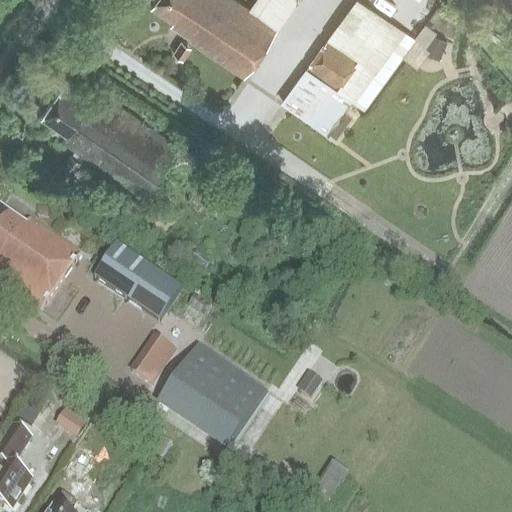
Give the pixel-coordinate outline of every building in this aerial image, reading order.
[(276,30),(232,0),(154,0),(150,7),(172,22),(168,27),(186,39),(186,41),(243,79),(276,30)] [(256,0),(250,10),(277,29),(296,0),(256,0)] [(366,65),(343,96),(364,112),(415,41),(358,1),(331,40),(366,65)] [(425,48),(441,54),(446,41),(430,35),(425,48)] [(308,71),(342,95),(364,65),(330,40),(308,71)] [(173,54),(183,60),(191,48),(181,41),(173,54)] [(327,138),(351,104),(307,72),(283,106),(327,138)] [(38,116),(66,135),(60,143),(141,198),(177,147),(85,83),(77,95),(60,84),(38,116)] [(0,285),(40,315),(80,259),(29,222),(25,227),(0,208),(0,285)] [(160,324),(168,311),(182,291),(116,246),(104,264),(94,279),(160,324)] [(169,363),(146,348),(129,373),(152,388),(169,363)] [(262,398),(195,351),(154,409),(221,456),(262,398)] [(304,381),(297,392),(311,401),(318,390),(304,381)] [(45,398),(35,392),(31,399),(32,399),(36,402),(41,405),(45,398)] [(91,401),(81,419),(117,439),(127,422),(91,401)] [(66,411),(56,427),(78,441),(88,426),(66,411)] [(13,511),(32,482),(14,471),(33,441),(12,427),(0,446),(0,461),(4,464),(0,471),(0,506),(9,511),(13,511)] [(98,461),(77,448),(62,474),(83,486),(98,461)] [(323,511),(348,474),(333,465),(305,507),(312,511),(323,511)] [(56,508),(55,507),(51,511),(73,511),(77,506),(63,497),(56,508)]
